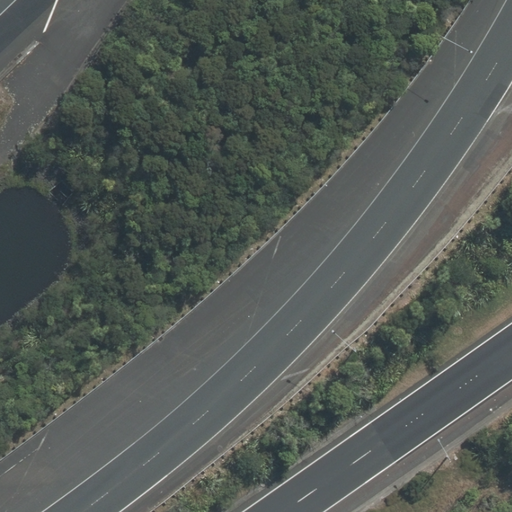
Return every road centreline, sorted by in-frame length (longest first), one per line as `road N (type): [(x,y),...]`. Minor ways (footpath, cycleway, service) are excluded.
road 1 (motorway): [(511,35),(404,199),(294,327),(174,444),(81,511)]
road 2 (motorway): [(511,352),(288,511)]
